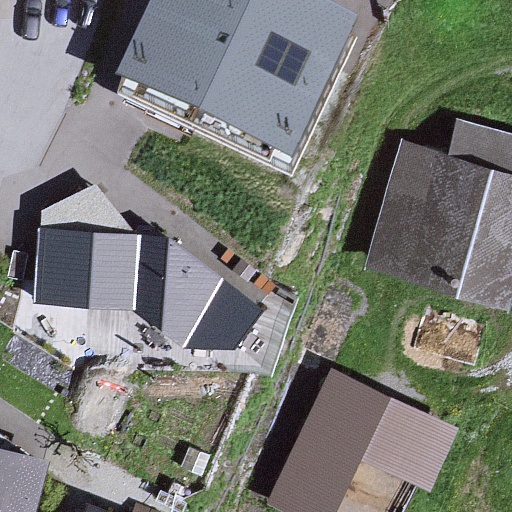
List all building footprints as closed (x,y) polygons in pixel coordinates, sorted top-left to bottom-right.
[(358,35),(307,11),(169,13),(133,90),(298,166),(358,35)] [(511,229),(511,138),(461,124),(451,160),(405,148),(373,261),(494,295),(511,229)] [(229,340),(258,307),(164,237),(137,236),(43,231),(40,300),(134,305),(186,341),(229,340)] [(396,511),(440,421),(339,374),(279,499),(306,511),(396,511)] [(0,511),(20,511),(35,463),(0,452),(0,511)]
